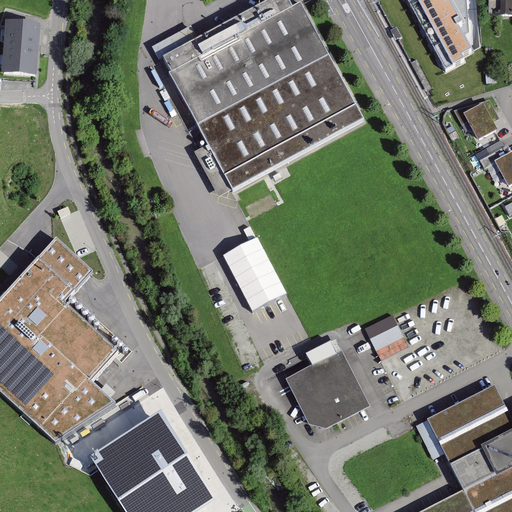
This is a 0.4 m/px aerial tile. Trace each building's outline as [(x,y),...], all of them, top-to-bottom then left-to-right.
[(276,0),(161,62),(233,196),(367,124),(300,0),(276,0)] [(406,0),(446,73),(464,63),(462,58),(472,53),(459,29),(463,26),(449,2),(445,4),(443,0),(406,0)] [(511,0),(486,0),(487,3),(501,3),(501,13),(496,13),(496,18),(511,17),(511,0)] [(41,28),(6,25),(2,75),(37,78),(41,28)] [(497,73),(486,74),(487,85),(497,84),(497,73)] [(486,107),(464,118),(478,145),(499,134),(486,107)] [(511,155),(494,165),(508,192),(511,189),(511,155)] [(96,274),(57,238),(0,290),(0,396),(57,448),(122,406),(93,383),(130,351),(75,298),(96,274)] [(392,318),(366,331),(381,362),(408,349),(392,318)] [(371,409),(336,343),(307,358),(312,370),(287,383),(310,427),(326,432),(371,409)] [(511,511),(511,417),(498,388),(429,423),(473,511),(511,511)] [(196,511),(213,501),(162,423),(97,465),(127,511),(196,511)]
